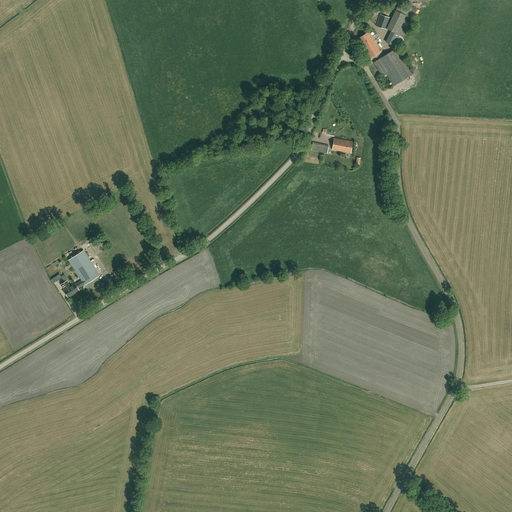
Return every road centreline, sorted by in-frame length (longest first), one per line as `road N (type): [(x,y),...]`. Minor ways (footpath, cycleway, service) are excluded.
road 1 (unclassified): [(386,511),(453,391),(460,342),(451,301),(402,206),(394,118),(366,69),(339,55)]
road 2 (unclassified): [(0,367),(215,234),(297,154),(339,55)]
